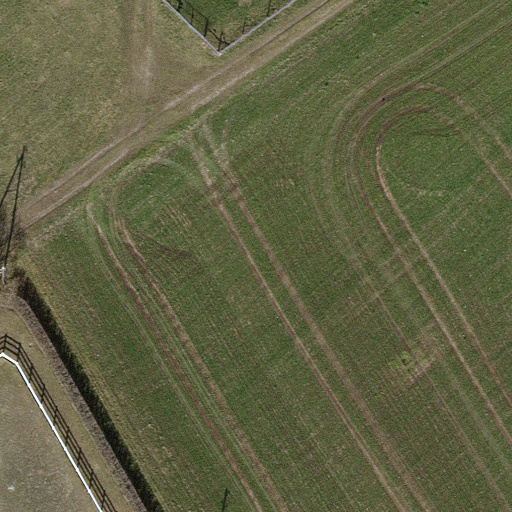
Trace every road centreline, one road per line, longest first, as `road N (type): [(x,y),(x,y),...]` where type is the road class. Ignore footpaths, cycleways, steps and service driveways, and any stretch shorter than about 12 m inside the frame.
road 1 (track): [(351,0),(0,247)]
road 2 (track): [(140,0),(134,155)]
